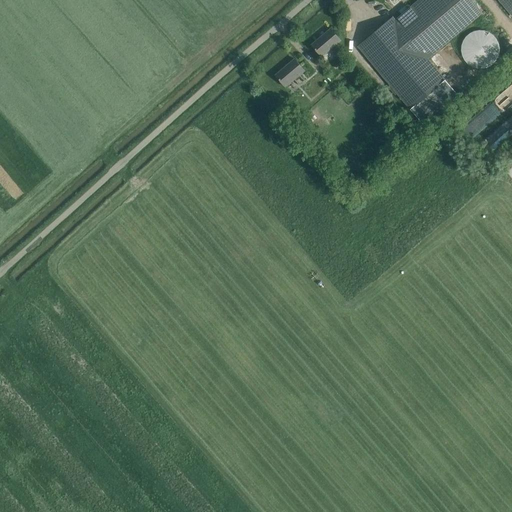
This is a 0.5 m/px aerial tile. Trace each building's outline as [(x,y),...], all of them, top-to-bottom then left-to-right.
[(358,47),(411,110),(425,126),(460,95),(446,80),(428,58),(481,13),(469,0),(418,0),(395,20),(393,17),(358,47)] [(511,0),(501,0),(511,13),(511,0)] [(312,45),(318,52),(321,56),(330,49),(335,55),(341,50),(336,44),(341,40),(331,29),(312,45)] [(464,39),(462,43),(461,46),(461,50),(461,52),(462,56),(463,59),(464,61),(466,63),(469,65),(472,67),(475,68),(478,69),(482,69),(485,68),(489,67),(492,64),(495,62),(497,59),(498,55),(499,51),(499,47),(498,43),(496,39),(492,35),(489,33),(484,31),(474,31),(470,33),(467,36),(464,39)] [(436,53),(454,75),(466,64),(448,43),(436,53)] [(276,75),(282,83),(285,86),(294,78),(299,85),(305,80),(300,74),(304,70),(301,67),(295,59),(276,75)] [(385,150),(393,160),(405,151),(397,141),(385,150)]
